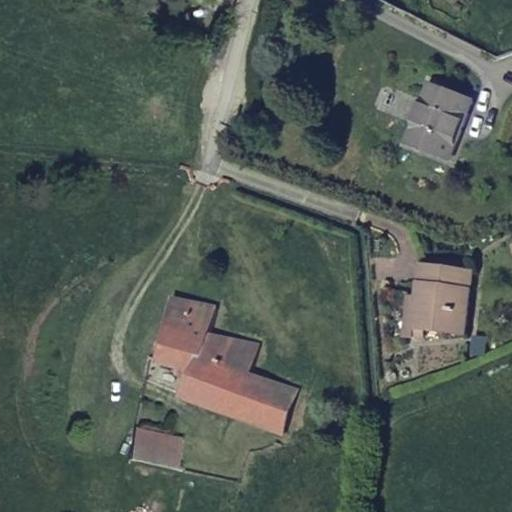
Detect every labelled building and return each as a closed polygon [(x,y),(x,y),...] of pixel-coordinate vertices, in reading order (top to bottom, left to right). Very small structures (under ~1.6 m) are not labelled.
[(466,91),(425,75),(402,133),(441,150),(466,91)] [(469,328),(474,266),(421,262),(417,296),(415,324),(423,324),(469,328)] [(421,338),(423,324),(415,324),(417,296),(406,294),(402,335),(421,338)] [(189,402),(262,426),(291,437),(306,395),(257,376),(265,346),(216,334),(220,309),(176,301),(167,365),(203,371),(189,402)] [(134,466),(188,477),(189,445),(140,435),(134,466)]
